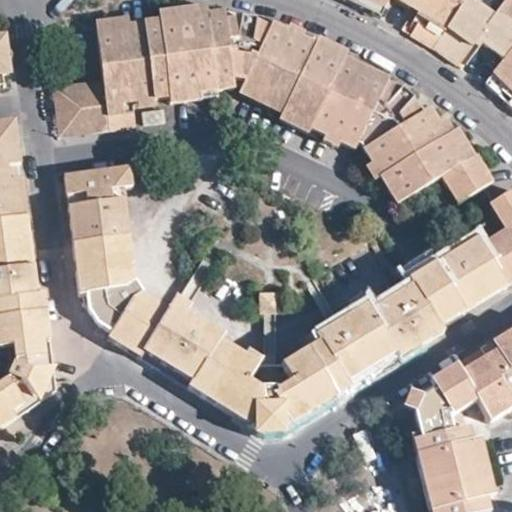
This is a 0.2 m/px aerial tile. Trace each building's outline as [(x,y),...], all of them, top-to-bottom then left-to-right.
[(384,8),(365,0),(343,0),(355,5),(358,6),(366,10),(375,14),(379,17),(384,8)] [(388,0),(365,0),(384,8),(388,0)] [(400,0),(423,14),(410,34),(420,39),(433,47),(463,0),(400,0)] [(456,63),(459,65),(474,41),(502,60),(511,46),(511,5),(503,0),(501,0),(493,14),(472,0),(463,0),(433,47),(441,53),(448,57),(456,63)] [(363,149),(398,205),(442,178),(467,162),(459,149),(468,143),(458,127),(453,129),(445,117),(439,120),(430,107),(423,111),(420,106),(418,103),(415,100),(413,97),(410,93),(406,90),(405,89),(403,87),(398,84),(395,82),(390,80),(391,77),(346,56),(346,57),(316,44),(317,42),(274,22),(273,25),(267,22),(259,18),(241,13),(241,17),(239,26),(228,27),(227,18),(226,11),(210,13),(208,7),(159,12),(160,20),(98,27),(104,79),(107,105),(135,101),(170,97),(218,92),(234,90),(233,78),(232,61),(251,65),(244,80),(238,93),(283,115),(311,128),(326,136),(341,143),(355,149),(359,141),(367,125),(381,138),(366,148),(363,149)] [(239,26),(241,17),(227,18),(228,27),(239,26)] [(0,93),(1,93),(0,90),(0,88),(0,76),(5,76),(9,75),(2,34),(0,33),(0,93)] [(346,56),(348,52),(333,46),(318,39),(317,42),(316,44),(346,57),(346,56)] [(511,46),(502,60),(500,61),(511,72),(511,46)] [(233,78),(244,80),(251,65),(232,61),(233,78)] [(506,104),(511,98),(511,72),(500,61),(482,84),(490,90),(498,98),(506,104)] [(57,118),(59,135),(109,129),(107,105),(104,79),(53,86),(57,118)] [(172,104),(218,99),(218,92),(170,97),(172,104)] [(109,129),(137,125),(135,108),(135,101),(107,105),(109,129)] [(163,110),(142,112),(144,123),(164,121),(163,110)] [(311,128),(283,115),(280,121),(308,134),(311,128)] [(13,119),(0,121),(4,146),(17,144),(13,119)] [(4,146),(0,121),(0,120),(0,220),(25,217),(26,217),(21,179),(16,180),(8,181),(6,166),(14,165),(19,164),(17,144),(4,146)] [(359,141),(366,148),(381,138),(367,125),(359,141)] [(341,143),(326,136),(323,141),(338,149),(341,143)] [(472,159),(477,156),(468,143),(459,149),(467,162),(472,159)] [(495,179),(479,155),(477,156),(472,159),(487,184),(495,179)] [(457,202),(487,184),(472,159),(467,162),(442,178),(457,202)] [(8,181),(16,180),(14,165),(6,166),(8,181)] [(68,205),(73,244),(123,237),(117,189),(132,187),(129,167),(64,174),(66,194),(77,193),(78,204),(68,205)] [(511,281),(511,189),(488,204),(503,229),(480,243),(506,285),(511,281)] [(66,194),(68,205),(78,204),(77,193),(66,194)] [(31,261),(25,217),(0,220),(0,347),(12,347),(15,362),(7,379),(0,384),(0,427),(28,409),(56,390),(42,295),(36,295),(31,261)] [(439,327),(506,285),(480,243),(478,238),(408,281),(411,285),(369,310),(366,306),(315,338),(318,344),(280,367),(289,383),(277,390),(262,391),(248,382),(258,367),(220,342),(222,337),(171,305),(167,311),(140,294),(134,285),(127,236),(123,237),(73,244),(80,295),(85,294),(87,310),(87,312),(99,327),(102,329),(111,334),(108,339),(178,383),(246,425),(249,421),(260,427),(260,433),(268,433),(279,433),(279,427),(287,422),(290,425),(369,377),(442,333),(439,327)] [(279,295),(260,294),(260,313),(279,314),(279,295)] [(511,331),(454,368),(431,381),(434,388),(419,398),(413,395),(408,410),(414,412),(421,441),(412,443),(429,511),(488,511),(485,500),(492,498),(478,441),(471,443),(468,429),(464,430),(452,433),(448,418),(459,411),(475,402),(488,422),(511,406),(511,331)] [(464,430),(459,411),(448,418),(452,433),(464,430)]
